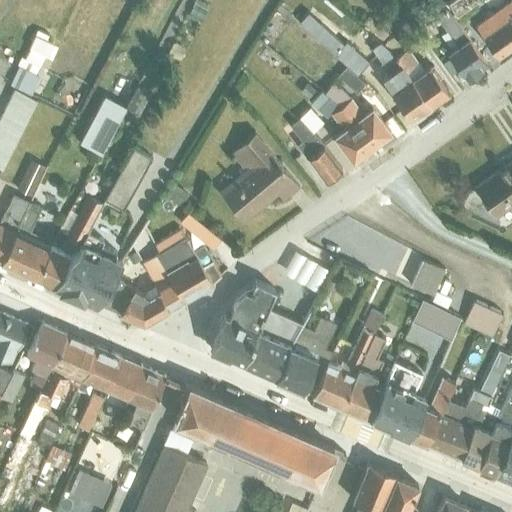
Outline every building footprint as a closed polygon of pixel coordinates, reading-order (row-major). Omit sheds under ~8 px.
[(451,0),(464,12),(476,0),(451,0)] [(490,27),(482,32),(498,54),(511,43),(511,0),(506,0),(483,17),(490,27)] [(445,5),(436,12),(457,42),(449,48),(468,75),(487,61),(454,14),(445,5)] [(396,11),(388,19),(413,41),(421,34),(396,11)] [(369,14),(363,20),(383,37),(388,30),(369,14)] [(19,63),(10,82),(31,92),(40,73),(36,71),(40,63),(43,64),(55,40),(35,30),(28,44),(30,45),(21,64),(19,63)] [(380,40),(394,51),(402,43),(391,33),(382,39),(380,40)] [(346,62),(357,71),(369,59),(347,38),(335,51),(346,62)] [(173,40),(168,51),(180,57),(186,46),(173,40)] [(394,51),(380,40),(372,45),(388,69),(385,72),(393,83),(390,85),(411,115),(431,101),(396,53),(394,51)] [(396,53),(431,101),(448,89),(441,78),(443,76),(433,62),(430,63),(429,62),(424,66),(408,44),(396,53)] [(357,71),(346,62),(338,71),(356,89),(365,79),(357,71)] [(342,103),(373,143),(391,129),(372,103),(363,109),(350,93),(334,77),(325,89),(342,103)] [(137,82),(126,103),(139,110),(150,89),(137,82)] [(342,103),(325,89),(322,86),(310,100),(327,115),(330,110),(342,126),(333,131),(353,158),(373,143),(342,103)] [(14,87),(0,114),(0,164),(3,166),(37,97),(14,87)] [(101,150),(126,103),(105,92),(90,120),(80,139),(101,150)] [(299,114),(312,128),(313,127),(324,117),(310,102),(298,113),(299,114)] [(312,128),(299,114),(290,121),(302,137),(298,141),(325,179),(342,166),(322,139),(312,128)] [(245,166),(219,188),(245,218),(246,217),(245,216),(277,189),(284,197),(285,196),(284,195),(298,183),(299,184),(300,183),(255,129),(231,149),(245,166)] [(133,143),(104,195),(123,206),(152,154),(133,143)] [(148,165),(164,171),(168,161),(152,155),(148,165)] [(31,156),(17,185),(31,192),(45,162),(31,156)] [(511,157),(475,183),(496,213),(511,201),(511,157)] [(174,180),(166,190),(180,202),(189,191),(174,180)] [(0,255),(0,256),(14,226),(28,197),(14,190),(0,218),(0,255)] [(78,238),(84,228),(102,198),(88,190),(78,209),(71,205),(60,227),(67,230),(66,232),(78,238)] [(28,197),(14,226),(27,232),(41,203),(28,197)] [(187,208),(179,219),(212,245),(220,236),(187,208)] [(156,250),(170,274),(183,296),(199,287),(213,279),(221,272),(203,241),(193,247),(180,225),(154,240),(159,249),(156,250)] [(14,226),(0,256),(35,271),(50,242),(27,232),(14,226)] [(71,250),(54,280),(97,299),(114,271),(123,256),(115,252),(117,248),(102,241),(104,236),(84,228),(78,238),(73,248),(71,250)] [(60,244),(71,250),(73,248),(78,238),(66,232),(60,244)] [(50,242),(35,271),(54,280),(71,250),(60,244),(52,240),(50,242)] [(317,287),(328,264),(294,247),(283,271),(317,287)] [(170,274),(156,250),(144,257),(142,258),(156,281),(170,274)] [(422,256),(410,281),(434,291),(445,266),(422,256)] [(114,271),(97,299),(140,317),(143,317),(147,317),(169,304),(156,281),(143,290),(114,271)] [(156,281),(169,304),(183,296),(170,274),(156,281)] [(250,342),(267,303),(275,286),(255,277),(252,285),(250,285),(249,286),(248,286),(247,287),(246,287),(245,288),(243,289),(242,290),(242,291),(240,292),(239,293),(238,294),(238,295),(237,296),(236,297),(236,298),(235,299),(234,300),(234,301),(233,302),(233,303),(232,304),(232,305),(232,306),(231,307),(231,309),(229,313),(225,311),(210,345),(217,348),(243,359),(250,342)] [(436,288),(432,298),(447,304),(451,295),(436,288)] [(422,296),(412,317),(449,335),(459,314),(422,296)] [(474,297),(464,319),(477,326),(492,333),(502,310),(474,297)] [(250,342),(243,359),(276,373),(289,340),(302,320),(303,319),(267,303),(250,342)] [(371,305),(364,321),(375,326),(382,310),(371,305)] [(0,308),(0,352),(13,357),(28,320),(0,308)] [(289,340),(276,373),(312,389),(328,357),(333,347),(325,343),(336,318),(320,311),(313,325),(302,320),(289,340)] [(41,385),(67,329),(42,318),(27,352),(35,355),(31,366),(36,368),(30,380),(41,385)] [(328,357),(312,389),(341,401),(373,330),(362,325),(345,360),(341,358),(340,362),(328,357)] [(37,394),(48,400),(56,403),(67,378),(79,383),(82,375),(97,342),(67,329),(41,385),(37,394)] [(373,330),(341,401),(343,402),(368,413),(369,414),(382,383),(373,379),(383,355),(377,352),(385,334),(374,329),(373,330)] [(97,342),(82,375),(109,386),(123,353),(97,342)] [(123,353),(109,386),(127,394),(141,361),(123,353)] [(382,383),(369,414),(397,425),(414,386),(422,369),(394,357),(382,383)] [(141,361),(127,394),(129,395),(136,398),(152,405),(166,372),(162,370),(141,361)] [(0,390),(0,391),(11,369),(0,363),(0,390)] [(11,369),(0,391),(11,398),(25,372),(13,366),(11,369)] [(439,407),(426,438),(461,453),(483,399),(487,401),(488,400),(500,370),(492,367),(487,378),(470,370),(462,389),(469,393),(465,401),(448,394),(441,408),(439,407)] [(422,400),(408,430),(426,438),(439,407),(441,408),(448,394),(455,378),(442,373),(429,402),(422,400)] [(182,401),(172,425),(185,430),(188,424),(318,480),(323,467),(333,445),(333,444),(331,443),(307,433),(190,382),(184,397),(181,396),(180,401),(182,401)] [(499,411),(478,460),(494,467),(511,420),(511,383),(499,411)] [(414,386),(397,425),(408,430),(422,400),(425,391),(414,386)] [(93,387),(77,421),(88,426),(103,392),(93,387)] [(48,400),(37,394),(20,430),(29,434),(45,401),(47,402),(48,400)] [(152,405),(136,398),(127,417),(143,424),(152,405)] [(483,399),(461,453),(478,460),(499,411),(496,410),(498,405),(488,400),(487,401),(483,399)] [(46,417),(38,435),(50,440),(58,422),(46,417)] [(511,420),(494,467),(511,475),(511,420)] [(46,457),(40,472),(56,478),(62,463),(64,464),(71,449),(52,441),(45,456),(46,457)] [(165,441),(133,511),(184,511),(207,459),(165,441)] [(375,511),(379,504),(396,471),(374,462),(368,459),(352,495),(359,498),(352,511),(375,511)] [(79,466),(68,489),(101,503),(112,480),(95,473),(79,466)] [(379,504),(375,511),(404,511),(418,481),(396,471),(379,504)] [(477,511),(480,507),(444,492),(435,511),(477,511)] [(292,498),(285,511),(305,511),(308,505),(292,498)]
